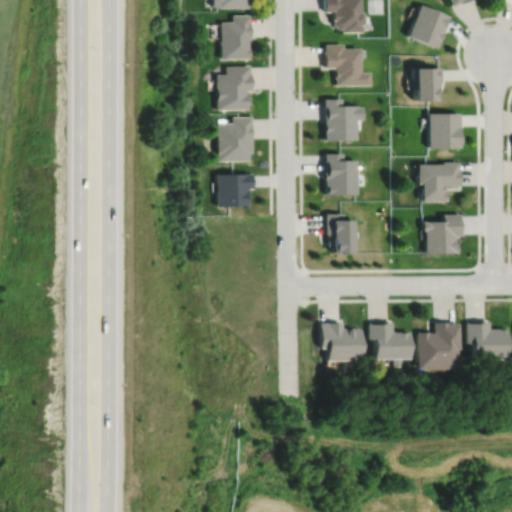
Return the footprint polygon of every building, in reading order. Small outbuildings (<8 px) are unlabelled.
[(210,0),(210,6),(214,6),(214,8),(245,8),(245,0),(210,0)] [(319,0),(319,11),(326,11),(326,20),(327,20),(327,24),(332,29),(336,29),(336,32),(354,32),(354,25),(356,25),(356,21),(357,21),(357,17),(356,17),(356,13),(354,13),(354,0),(319,0)] [(416,3),(403,36),(431,48),(445,15),(416,3)] [(218,21),(218,59),(246,59),(246,47),(246,38),(247,38),(247,14),(230,14),(230,21),(218,21)] [(320,44),(320,51),(318,51),(318,67),(329,67),(329,78),(330,78),(330,86),(364,86),(364,72),(355,72),(355,48),(338,48),(338,44),(320,44)] [(214,74),(214,110),(245,109),(245,102),(246,102),(246,91),(242,91),(242,90),(248,90),(248,73),(247,73),(247,65),(223,66),(223,74),(214,74)] [(409,67),(409,68),(406,68),(407,90),(408,90),(408,102),(429,102),(429,94),(434,94),(434,82),(436,82),(436,67),(409,67)] [(321,95),(321,137),(353,137),(353,116),(360,116),(360,103),(353,103),(353,102),(339,102),(339,95),(321,95)] [(426,110),(426,145),(458,145),(458,130),(457,130),(457,110),(426,110)] [(215,123),(215,161),(246,161),(246,152),(249,152),(249,116),(230,116),(230,123),(215,123)] [(322,150),(322,170),(321,170),(321,176),(322,176),(322,192),(354,191),(354,157),(339,157),(339,150),(322,150)] [(415,161),(415,181),(420,181),(420,198),(444,198),(444,189),(441,189),(441,183),(457,183),(457,166),(456,166),(456,159),(440,159),(440,161),(415,161)] [(214,171),(214,203),(245,203),(245,185),(249,185),(249,170),(214,171)] [(322,210),(322,232),(325,232),(325,244),(329,244),(329,250),(349,250),(349,238),(352,238),(352,217),(349,217),(349,216),(340,216),(340,210),(322,210)] [(420,218),(420,228),(422,228),(422,250),(455,250),(455,241),(452,241),(452,233),(458,233),(458,211),(440,211),(440,218),(420,218)] [(461,320),(461,341),(468,341),(468,357),(503,356),(503,326),(485,326),(485,318),(468,319),(468,320),(461,320)] [(363,321),(364,337),(369,337),(369,356),(405,356),(405,329),(387,329),(387,319),(370,319),(370,321),(363,321)] [(413,330),(413,366),(454,366),(453,347),(455,347),(455,320),(445,320),(445,319),(430,319),(430,330),(425,330),(425,329),(413,330)] [(315,320),(315,346),(322,346),(322,358),(356,358),(356,327),(349,327),(349,325),(338,325),(338,320),(315,320)]
